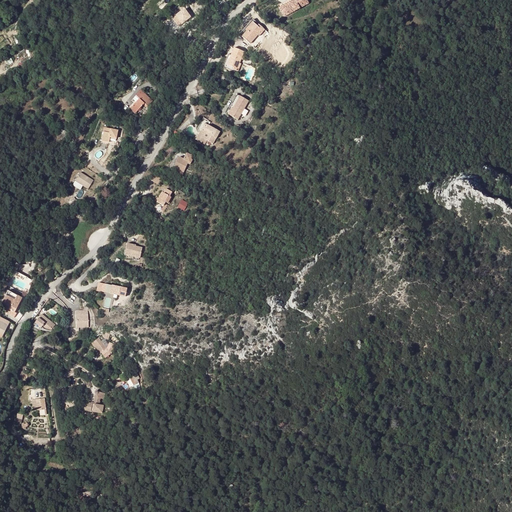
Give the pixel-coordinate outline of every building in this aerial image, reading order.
[(278,0),(283,8),(299,0),(278,0)] [(252,11),(237,29),(244,35),(246,33),(250,36),(257,27),(260,29),(265,22),(252,11)] [(174,21),(179,27),(191,17),(189,14),(184,17),(182,14),(174,21)] [(228,47),(222,61),(232,65),(233,62),(236,63),(239,56),(237,56),(239,52),(228,47)] [(230,106),(227,111),(234,116),(245,98),(233,90),(225,103),(230,106)] [(139,99),(130,109),(135,114),(144,104),(147,107),(152,102),(141,91),(139,92),(136,96),(138,98),(139,99)] [(138,98),(129,108),(130,109),(139,99),(138,98)] [(230,106),(225,103),(222,108),(227,111),(230,106)] [(213,126),(197,117),(189,131),(198,136),(201,133),(206,136),(213,126)] [(59,129),(56,136),(60,138),(67,141),(71,131),(69,131),(67,131),(67,132),(59,129)] [(109,140),(109,138),(115,140),(117,132),(104,129),(101,142),(108,143),(109,140)] [(180,158),(181,159),(177,167),(181,168),(181,170),(185,172),(190,159),(181,155),(180,158)] [(159,176),(162,172),(154,167),(152,172),(159,176)] [(80,184),(83,186),(88,189),(93,181),(80,173),(75,181),(80,184)] [(164,196),(160,194),(159,196),(169,201),(172,197),(173,197),(176,192),(173,191),(175,186),(171,183),(164,196)] [(141,234),(134,232),(131,243),(146,247),(149,237),(141,235),(141,234)] [(108,290),(125,294),(127,285),(110,281),(108,290)] [(20,302),(15,300),(6,295),(0,306),(7,309),(6,313),(14,318),(16,313),(14,312),(20,302)] [(76,328),(89,327),(88,310),(75,311),(76,328)] [(39,318),(36,323),(45,330),(46,329),(52,322),(45,317),(42,315),(39,318)] [(0,321),(8,326),(10,322),(0,317),(0,321)] [(0,334),(3,336),(8,326),(0,321),(0,334)] [(55,325),(52,322),(46,329),(48,331),(52,330),(55,325)] [(112,353),(116,345),(110,343),(107,349),(99,338),(94,342),(97,346),(95,347),(104,359),(112,353)] [(200,371),(202,380),(209,379),(213,378),(211,369),(200,371)] [(83,411),(102,414),(103,407),(99,406),(100,399),(103,400),(104,394),(97,393),(96,392),(95,393),(95,394),(96,395),(94,405),(84,404),(83,411)] [(35,395),(27,396),(29,407),(37,406),(35,395)]
